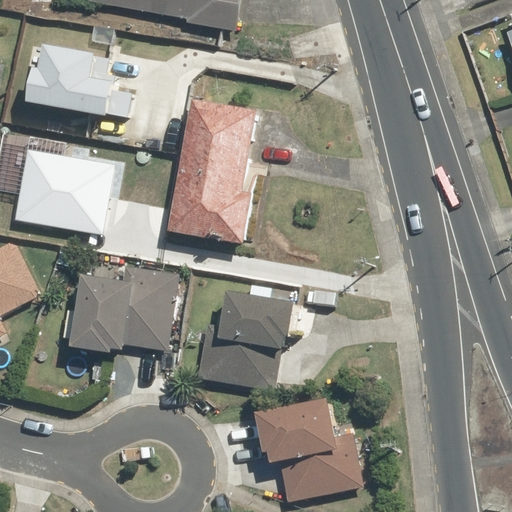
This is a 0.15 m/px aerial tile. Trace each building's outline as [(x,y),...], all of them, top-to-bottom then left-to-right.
[(87,0),(86,6),(237,37),(244,0),(87,0)] [(53,48),(45,110),(129,121),(137,59),(53,48)] [(246,253),(254,200),(247,199),(260,114),(192,103),(170,241),(246,253)] [(51,159),(43,217),(136,229),(143,171),(51,159)] [(0,319),(42,299),(17,246),(0,253),(0,344),(7,342),(0,327),(0,319)] [(124,287),(84,282),(74,356),(110,361),(111,356),(127,358),(128,349),(167,354),(178,278),(126,271),(124,287)] [(72,301),(50,296),(43,332),(64,336),(72,301)] [(224,331),(208,329),(200,384),(276,395),(282,352),(288,353),(295,309),(228,299),(224,331)] [(325,396),(253,415),(267,469),(276,466),(288,510),(366,489),(354,443),(338,447),(325,396)]
